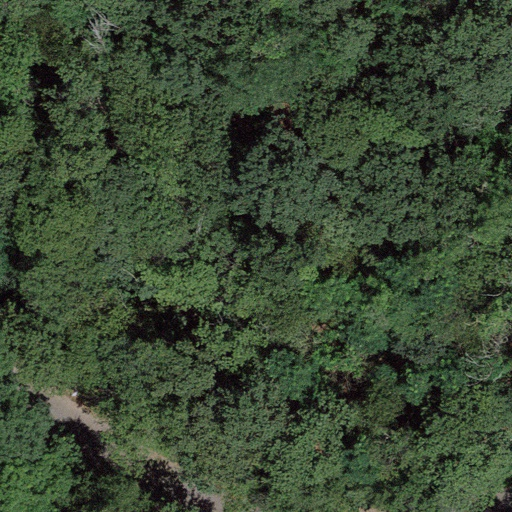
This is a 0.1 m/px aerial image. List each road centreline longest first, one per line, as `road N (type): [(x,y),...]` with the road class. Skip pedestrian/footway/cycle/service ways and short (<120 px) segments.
road 1 (residential): [(228,511),(134,466),(0,376)]
road 2 (residential): [(511,490),(389,511)]
